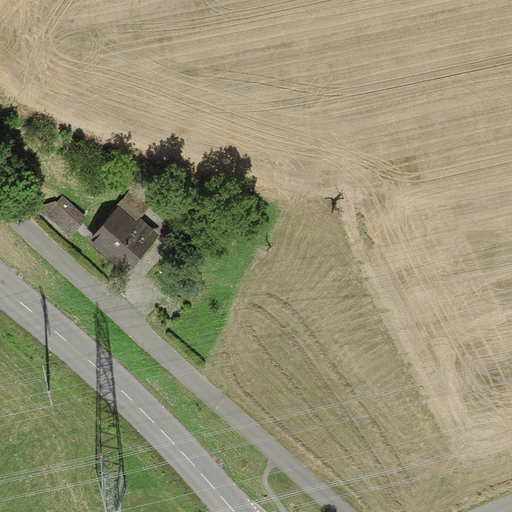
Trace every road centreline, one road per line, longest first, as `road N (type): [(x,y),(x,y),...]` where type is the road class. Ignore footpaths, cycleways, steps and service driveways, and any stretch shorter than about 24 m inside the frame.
road 1 (unclassified): [(339,511),(0,206)]
road 2 (tertiary): [(0,280),(80,346),(234,511)]
